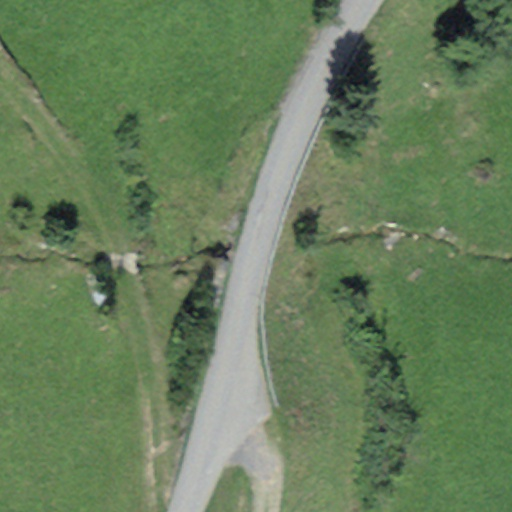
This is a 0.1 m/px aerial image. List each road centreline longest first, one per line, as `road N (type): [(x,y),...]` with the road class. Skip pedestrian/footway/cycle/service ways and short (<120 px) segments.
road 1 (unclassified): [(369,0),(274,187),(227,391),(185,511)]
road 2 (track): [(271,511),(261,453),(227,391)]
